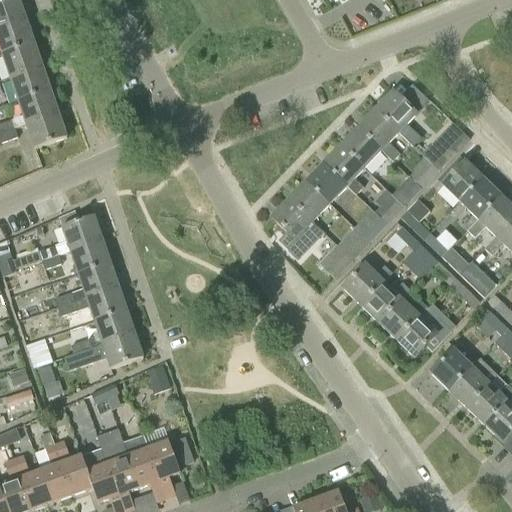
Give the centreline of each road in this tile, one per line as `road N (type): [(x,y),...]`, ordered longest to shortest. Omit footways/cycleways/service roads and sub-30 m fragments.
road 1 (residential): [(379,441),(285,304),(182,124)]
road 2 (residential): [(169,359),(98,160)]
road 3 (residential): [(379,441),(196,511)]
road 4 (residential): [(182,124),(322,71)]
road 5 (residential): [(182,124),(110,0)]
road 6 (residential): [(511,141),(467,94),(435,27)]
road 7 (residential): [(322,71),(435,27)]
